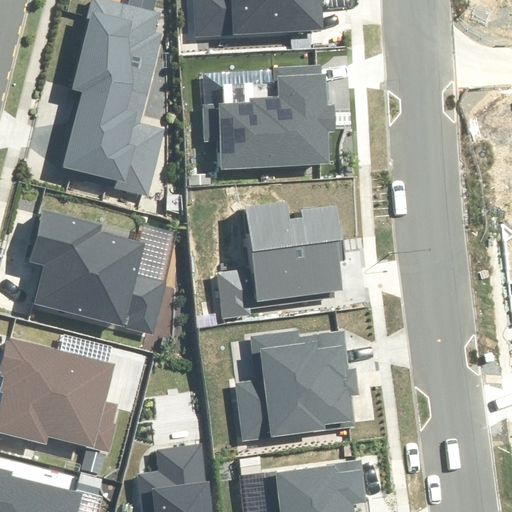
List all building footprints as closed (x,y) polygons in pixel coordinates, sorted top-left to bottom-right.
[(161,13),(107,0),(91,0),(72,88),(83,92),(64,167),(82,171),(79,180),(146,197),(165,131),(141,122),(162,34),(156,33),(161,13)] [(191,0),(193,39),(324,33),(322,0),(191,0)] [(206,108),(208,140),(221,139),(223,169),(332,163),(330,132),(337,132),(335,106),(329,106),(327,61),(274,64),(276,96),(250,97),(250,106),(206,108)] [(214,269),(220,320),(252,316),(251,309),(335,299),(335,293),(342,292),(338,263),(344,262),(337,202),(303,206),(305,218),(288,220),(285,201),(245,206),(252,264),(214,269)] [(97,224),(38,210),(25,263),(37,266),(28,303),(151,334),(163,288),(129,280),(138,244),(95,234),(97,224)] [(242,446),(356,432),(351,395),(359,394),(356,371),(344,372),(339,335),(300,340),(299,328),(249,335),(251,357),(258,356),(261,376),(234,379),(242,446)] [(0,393),(4,394),(0,410),(0,431),(44,442),(46,433),(106,448),(118,403),(107,401),(117,361),(6,333),(0,358),(0,376),(4,378),(0,393)] [(210,511),(203,448),(160,453),(163,476),(142,479),(145,511),(210,511)] [(363,500),(358,460),(275,470),(279,511),(369,511),(369,510),(353,511),(352,501),(363,500)] [(13,472),(0,468),(0,511),(79,511),(84,493),(12,476),(13,472)]
